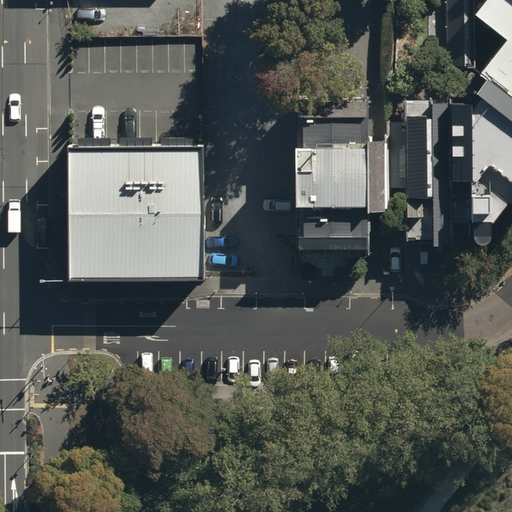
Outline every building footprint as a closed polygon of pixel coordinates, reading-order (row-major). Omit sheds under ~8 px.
[(102,0),(103,18),(73,18),(73,35),(106,35),(106,22),(184,22),(183,0),(102,0)] [(208,0),(194,0),(194,27),(209,27),(208,0)] [(511,0),(476,0),(468,10),(501,37),(477,66),(483,71),(470,87),(511,120),(511,0)] [(368,97),(293,96),(293,112),(298,112),(299,144),(290,144),(290,165),(290,201),(299,201),(300,232),(294,232),(294,245),(368,244),(367,207),(384,207),(384,139),(368,139),(368,97)] [(405,121),(387,122),(388,206),(407,206),(408,238),(446,238),(445,97),(405,97),(405,121)] [(470,171),(471,235),(491,234),(491,218),(511,190),(511,124),(478,99),(447,99),(448,172),(470,171)] [(200,146),(67,148),(68,274),(202,272),(200,146)] [(230,152),(208,151),(208,232),(230,232),(230,152)]
